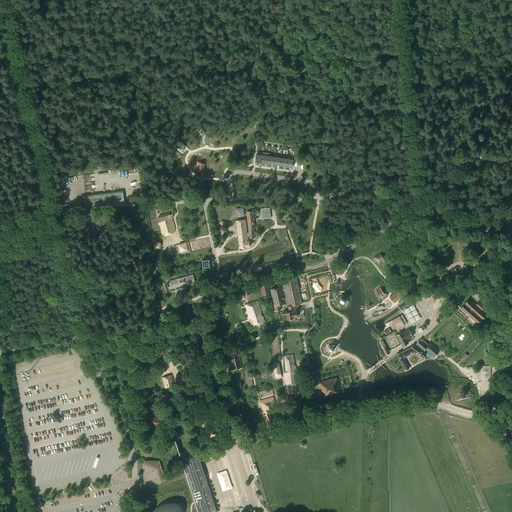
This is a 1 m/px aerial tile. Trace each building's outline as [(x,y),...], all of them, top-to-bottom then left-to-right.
[(84,207),(124,201),(122,190),(82,195),(84,207)] [(260,208),(262,219),(271,218),(270,207),(260,208)] [(243,208),(235,209),(236,217),(244,216),(243,208)] [(236,220),(239,248),(250,247),(249,242),(248,242),(248,237),(249,236),(249,238),(255,238),(254,228),(255,228),(253,211),(246,212),(249,233),(247,233),(246,219),(236,220)] [(94,216),(99,235),(109,233),(104,213),(94,216)] [(157,218),(159,225),(160,224),(162,233),(168,232),(175,230),(174,226),(172,217),(173,217),(173,215),(173,214),(157,218)] [(76,220),(81,240),(92,238),(87,217),(76,220)] [(484,252),(480,240),(476,242),(475,238),(472,239),(478,254),(484,252)] [(189,242),(176,245),(179,255),(191,251),(189,242)] [(378,264),(384,260),(381,253),(374,257),(378,264)] [(463,265),(466,273),(471,271),(468,263),(463,265)] [(459,266),(453,269),(455,275),(461,272),(459,266)] [(448,278),(450,277),(448,273),(446,273),(446,272),(439,274),(441,283),(449,280),(448,278)] [(193,274),(167,281),(169,289),(185,285),(195,282),(193,274)] [(282,287),(271,289),(276,311),(281,310),(280,306),(286,304),(288,310),(282,312),(283,314),(286,313),(288,319),(297,317),(296,311),(296,310),(299,309),(297,304),(302,303),(296,278),(283,281),(284,288),(282,289),(282,287)] [(259,284),(260,287),(262,296),(270,294),(267,283),(259,284)] [(381,297),(384,294),(379,287),(375,290),(380,297),(381,297)] [(402,296),(398,290),(389,297),(391,299),(394,303),(402,296)] [(468,299),(460,308),(469,316),(469,318),(470,319),(471,318),(478,324),(481,327),(485,322),(482,320),(487,315),(482,311),(475,305),(468,299)] [(253,325),(258,324),(264,322),(263,316),(262,316),(257,301),(251,303),(244,305),(249,318),(251,318),(253,325)] [(478,302),(475,305),(482,311),(485,307),(478,302)] [(415,320),(420,319),(415,304),(411,306),(415,320)] [(410,323),(415,322),(410,307),(405,309),(410,323)] [(393,331),(404,325),(399,316),(385,324),(387,327),(390,325),(393,331)] [(194,325),(184,328),(183,330),(183,333),(186,334),(195,332),(197,330),(197,326),(194,325)] [(396,335),(401,345),(402,346),(409,343),(407,340),(413,337),(409,329),(403,332),(396,335)] [(425,349),(428,352),(434,357),(440,351),(430,343),(429,344),(422,339),(421,340),(420,339),(417,343),(416,344),(424,351),(425,349)] [(402,352),(401,352),(404,358),(405,357),(414,352),(416,354),(417,353),(423,358),(426,354),(414,344),(409,348),(402,352)] [(144,351),(148,362),(166,356),(164,350),(162,345),(144,351)] [(186,354),(187,355),(192,363),(196,360),(191,351),(186,354)] [(405,361),(404,358),(401,352),(396,353),(405,370),(409,368),(405,361)] [(232,370),(242,368),(242,367),(239,354),(233,355),(232,353),(228,354),(232,370)] [(465,353),(460,359),(463,362),(468,356),(465,353)] [(285,381),(287,394),(301,391),(302,391),(302,388),(300,388),(300,387),(302,386),(301,381),(298,382),(297,380),(299,379),(298,375),(297,370),(296,370),(296,366),(294,366),(294,363),(295,362),(293,354),(284,356),(286,371),(284,373),(285,381)] [(165,389),(175,386),(172,375),(162,378),(165,389)] [(337,377),(319,382),(321,388),(322,394),(319,395),(320,401),(324,400),(324,399),(341,394),(339,384),(337,377)] [(273,397),(260,401),(260,402),(263,412),(265,412),(265,415),(263,415),(266,425),(277,422),(275,415),(277,415),(273,397)] [(158,411),(158,410),(159,405),(146,403),(145,409),(158,411)] [(146,426),(160,429),(161,422),(162,416),(148,414),(146,426)] [(222,432),(222,431),(222,430),(209,425),(207,428),(208,429),(207,430),(207,431),(206,431),(204,435),(218,441),(218,439),(219,440),(222,432)] [(219,511),(221,511),(220,508),(213,488),(206,471),(201,473),(201,472),(196,459),(194,450),(180,454),(179,454),(182,463),(185,471),(190,488),(177,494),(176,493),(153,503),(153,511),(152,511),(151,511),(219,511)] [(159,460),(157,460),(158,460),(158,461),(160,466),(160,467),(159,468),(158,468),(145,462),(144,462),(144,461),(145,460),(144,460),(143,462),(143,463),(143,464),(144,465),(156,470),(157,471),(158,475),(160,480),(161,481),(164,479),(165,479),(165,478),(165,477),(164,473),(162,469),(160,461),(159,460)] [(157,460),(145,460),(144,461),(144,462),(145,462),(158,468),(159,468),(160,467),(160,466),(158,461),(158,460),(157,460)]
